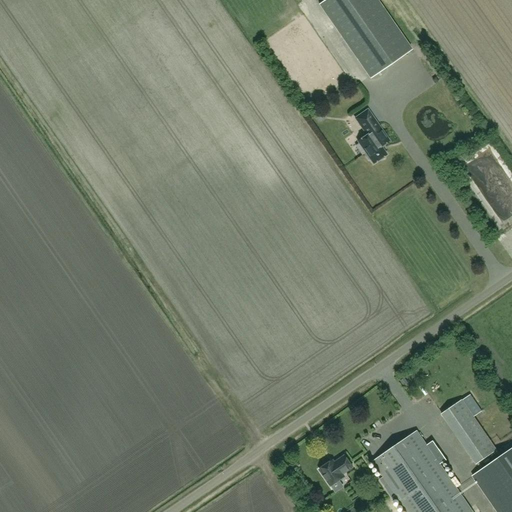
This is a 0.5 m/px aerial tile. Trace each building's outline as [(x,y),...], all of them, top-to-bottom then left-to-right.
[(324,0),(319,4),(369,77),(371,78),(412,50),(377,0),(324,0)] [(367,155),(367,157),(369,160),(371,160),(373,164),(380,159),(382,160),(384,158),(385,156),(386,154),(382,148),(385,145),(384,144),(389,141),(379,126),(378,127),(367,110),(355,118),(364,131),(365,131),(367,135),(358,141),(367,155)] [(463,400),(474,417),(482,411),(470,395),(463,400)] [(495,451),(461,401),(441,415),(475,465),(495,451)] [(470,511),(416,432),(372,462),(382,477),(378,480),(383,488),(387,485),(405,511),(470,511)] [(245,446),(250,453),(262,444),(257,437),(245,446)] [(511,511),(511,448),(473,476),(497,511),(511,511)] [(343,456),(333,463),(332,461),(318,470),(329,487),(343,477),(341,475),(351,468),(343,456)] [(195,492),(208,484),(204,477),(191,485),(195,492)]
